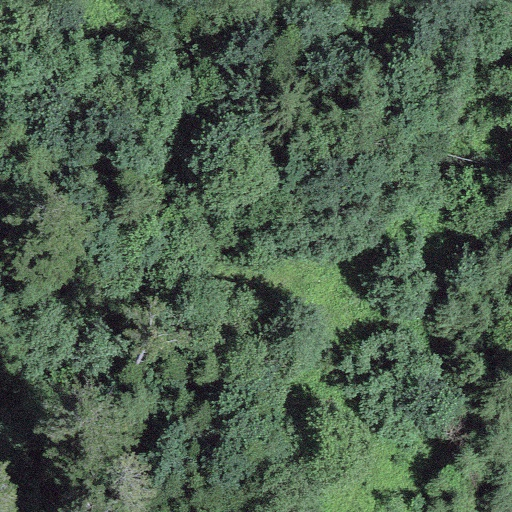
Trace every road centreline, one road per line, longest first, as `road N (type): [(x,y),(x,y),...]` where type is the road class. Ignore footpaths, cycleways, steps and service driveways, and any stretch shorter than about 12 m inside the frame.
road 1 (track): [(462,0),(470,36),(437,144),(371,228),(274,299)]
road 2 (track): [(274,299),(232,282),(153,290),(0,426)]
road 3 (track): [(274,299),(322,327),(354,393),(352,479),(329,511)]
